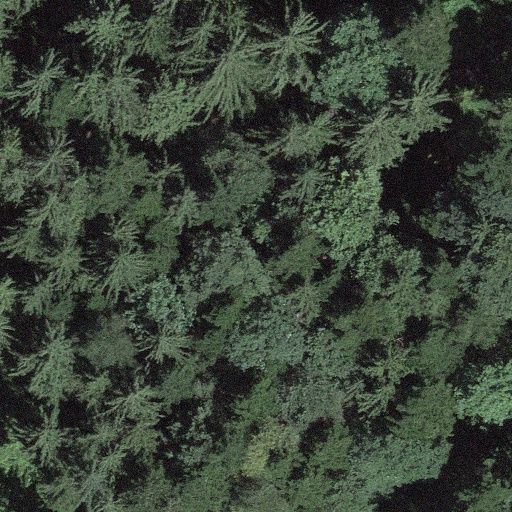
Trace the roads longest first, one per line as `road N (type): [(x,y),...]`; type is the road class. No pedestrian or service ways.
road 1 (unclassified): [(511,54),(394,98),(228,136),(162,144),(0,134)]
road 2 (unclassified): [(343,511),(511,431)]
